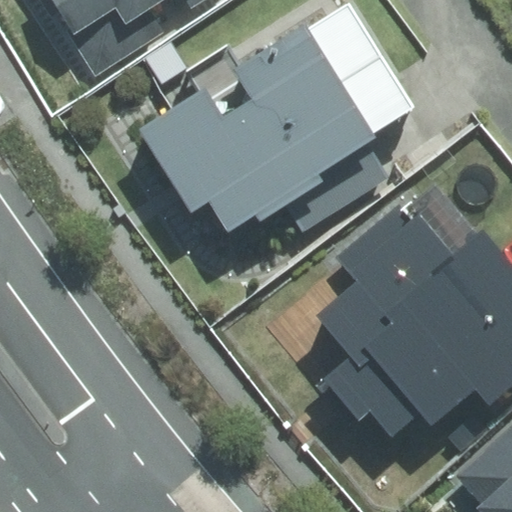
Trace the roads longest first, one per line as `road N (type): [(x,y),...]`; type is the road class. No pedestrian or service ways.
road 1 (tertiary): [(0,240),(150,449)]
road 2 (residential): [(511,114),(428,0)]
